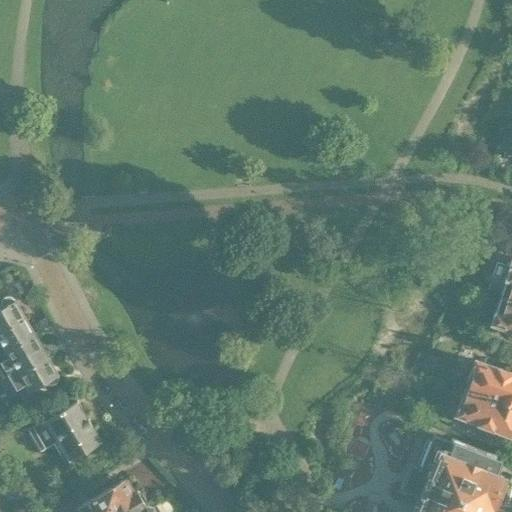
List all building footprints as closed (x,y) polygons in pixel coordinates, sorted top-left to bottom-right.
[(0,353),(34,333),(15,299),(14,298),(13,297),(12,297),(11,296),(10,296),(9,295),(8,295),(6,295),(4,296),(3,297),(2,298),(1,299),(1,300),(0,301),(0,304),(0,305),(1,307),(0,307),(0,353)] [(511,299),(506,297),(501,311),(494,309),(490,322),(511,330),(510,332),(511,332),(511,299)] [(58,373),(49,358),(34,333),(0,353),(0,362),(16,389),(25,384),(28,389),(43,381),(44,382),(45,383),(46,384),(47,384),(49,385),(50,385),(51,385),(53,385),(54,384),(55,383),(56,383),(57,381),(58,380),(58,379),(59,378),(59,376),(58,375),(58,373)] [(511,372),(475,358),(465,386),(511,402),(511,372)] [(511,402),(465,386),(455,413),(511,435),(511,402)] [(101,441),(91,423),(76,399),(44,418),(33,425),(46,447),(53,443),(61,456),(64,454),(68,460),(101,441)] [(488,511),(503,476),(492,471),(497,459),(432,433),(417,470),(411,467),(403,486),(420,493),(412,511),(488,511)] [(96,495),(79,506),(82,511),(132,511),(145,504),(145,500),(147,499),(142,492),(136,489),(134,490),(127,479),(123,478),(114,484),(111,479),(97,487),(99,490),(95,492),(96,495)] [(0,493),(16,499),(20,487),(0,480),(0,493)] [(155,511),(152,505),(147,503),(145,504),(132,511),(155,511)]
